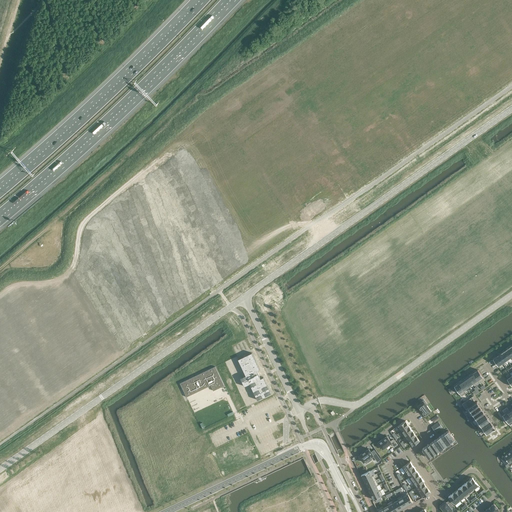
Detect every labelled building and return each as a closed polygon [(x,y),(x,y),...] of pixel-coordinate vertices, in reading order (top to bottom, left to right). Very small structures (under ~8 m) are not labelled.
[(511,357),(506,350),(502,352),(502,353),(507,360),(511,357)] [(252,353),(238,359),(246,375),(240,378),(244,386),(250,384),(257,400),(271,393),(263,377),(261,378),(257,370),(259,369),(252,353)] [(501,353),(497,356),(502,363),(507,360),(502,353),(501,353)] [(493,359),(498,366),(499,366),(498,366),(502,363),(497,356),(493,359)] [(216,366),(180,383),(187,396),(212,385),(214,390),(225,385),(216,366)] [(478,370),(473,373),(478,380),(483,377),(478,370)] [(473,373),(468,376),(473,384),(478,380),(473,373)] [(468,376),(463,380),(469,387),(473,384),(468,376)] [(464,390),(469,387),(463,380),(459,383),(464,390)] [(459,383),(454,386),(459,393),(459,394),(464,390),(459,383)] [(462,404),(466,409),(468,408),(475,402),(472,397),(462,404)] [(418,405),(418,406),(420,409),(420,410),(422,411),(422,412),(424,415),(425,415),(431,411),(426,405),(427,404),(424,400),(420,403),(421,403),(418,405)] [(471,411),(479,405),(477,401),(475,402),(468,408),(471,411)] [(471,411),(473,415),(482,409),(479,405),(471,411)] [(505,413),(502,415),(508,423),(511,420),(511,419),(504,408),(502,410),(505,413)] [(473,415),(476,419),(484,413),(482,409),(473,415)] [(476,419),(478,423),(487,416),(484,413),(476,419)] [(478,423),(481,426),(490,420),(487,416),(478,423)] [(405,420),(397,427),(400,432),(409,426),(405,420)] [(481,426),(484,430),(492,424),(490,420),(481,426)] [(432,426),(435,432),(442,427),(438,422),(432,426)] [(484,430),(486,434),(494,428),(495,428),(495,427),(492,424),(484,430)] [(409,426),(400,432),(404,437),(412,430),(409,426)] [(412,430),(404,437),(407,442),(409,441),(416,435),(412,430)] [(444,433),(451,442),(454,439),(448,430),(444,433)] [(451,442),(444,433),(441,436),(447,444),(451,442)] [(416,435),(409,441),(412,446),(420,441),(416,435)] [(381,440),(378,442),(378,443),(383,449),(391,443),(394,447),(397,444),(393,439),(391,441),(387,436),(386,436),(384,438),(383,438),(381,440)] [(447,444),(441,436),(437,438),(443,447),(447,444)] [(443,447),(437,438),(433,441),(439,449),(443,447)] [(439,449),(433,441),(430,443),(436,452),(439,449)] [(436,452),(430,443),(426,446),(432,455),(436,452)] [(432,455),(426,446),(422,449),(428,458),(432,455)] [(368,449),(365,451),(365,452),(363,453),(359,455),(359,456),(364,462),(366,460),(368,462),(372,459),(371,457),(373,456),(374,458),(378,455),(374,450),(371,452),(369,449),(368,449)] [(410,461),(402,467),(405,472),(405,473),(414,466),(410,461)] [(414,466),(405,473),(408,478),(417,471),(414,466)] [(372,476),(369,471),(361,475),(364,480),(372,476)] [(417,471),(408,478),(412,483),(413,481),(421,476),(417,471)] [(372,476),(364,480),(366,485),(375,480),(373,475),(372,476)] [(421,476),(413,481),(417,486),(416,487),(424,481),(421,476)] [(472,477),(467,481),(474,490),(479,486),(476,482),(477,481),(475,479),(474,480),(472,477)] [(375,480),(366,485),(368,489),(376,486),(378,485),(375,480)] [(416,487),(415,488),(418,493),(427,487),(424,482),(424,481),(416,487)] [(467,481),(463,485),(470,494),(470,493),(474,490),(467,481)] [(463,485),(458,489),(465,498),(470,494),(463,485)] [(368,489),(371,494),(379,490),(376,486),(368,489)] [(427,487),(418,493),(422,498),(423,497),(430,492),(427,487)] [(458,489),(453,493),(460,501),(464,497),(465,498),(458,489)] [(381,496),(379,490),(371,494),(373,499),(381,496)] [(407,492),(402,495),(407,505),(413,502),(407,492)] [(453,493),(448,496),(455,505),(460,501),(453,493)] [(402,495),(397,498),(402,508),(407,505),(402,495)] [(392,501),(397,510),(402,508),(397,498),(398,500),(393,502),(392,501)] [(392,501),(387,504),(391,511),(394,511),(397,510),(392,501)] [(443,511),(444,511),(445,511),(444,511),(449,511),(452,510),(451,508),(453,506),(450,502),(447,503),(446,502),(443,504),(443,503),(440,506),(442,509),(441,509),(443,511)] [(493,504),(485,510),(484,511),(485,511),(495,511),(498,510),(499,510),(498,509),(494,504),(494,503),(493,504)]
